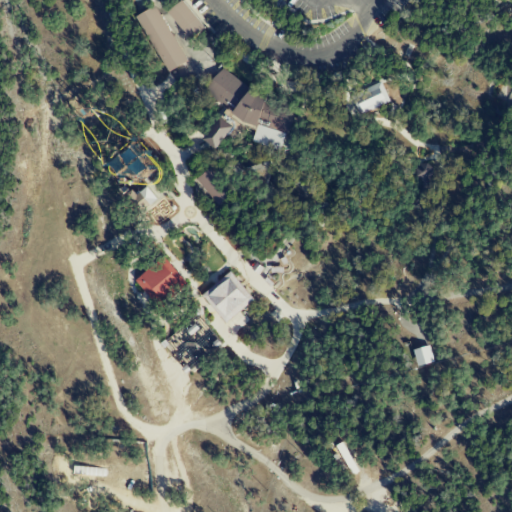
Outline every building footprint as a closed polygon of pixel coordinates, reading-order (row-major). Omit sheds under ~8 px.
[(180,1),(203,28),(189,40),(166,13),(180,1)] [(135,17),(152,6),(185,61),(167,72),(135,17)] [(221,69),(248,89),(259,94),(266,97),(296,108),(287,135),(284,134),(278,151),(249,142),(253,130),(241,126),(235,123),(213,151),(199,140),(225,108),(204,92),(221,69)] [(351,96),(379,82),(388,102),(360,116),(351,96)] [(418,164),(425,164),(430,168),(431,175),(426,180),(419,180),(414,176),(414,169),(418,164)] [(233,193),(210,167),(197,179),(220,205),(233,193)] [(426,180),(427,187),(420,188),(419,180),(426,180)] [(157,198),(147,186),(136,195),(146,207),(157,198)] [(185,281),(163,256),(135,280),(158,306),(185,281)] [(202,294),(225,322),(254,299),(230,271),(202,294)] [(183,370),(220,346),(201,317),(164,340),(183,370)] [(412,349),(417,366),(433,361),(429,345),(412,349)]
